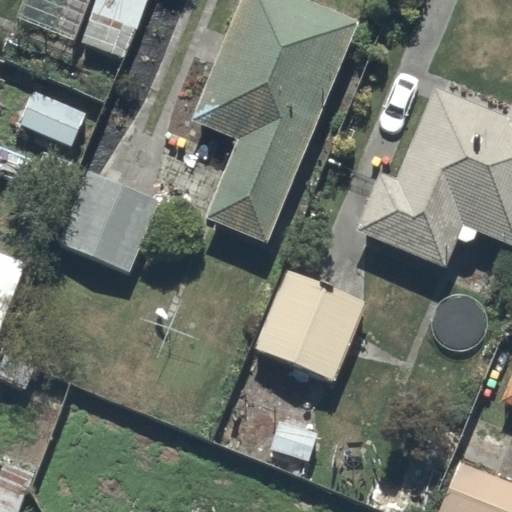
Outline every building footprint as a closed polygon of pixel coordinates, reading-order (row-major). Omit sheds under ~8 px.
[(30,0),(16,34),(73,59),(98,0),(30,0)] [(144,13),(106,0),(101,0),(81,56),(123,71),(144,13)] [(249,0),(190,139),(238,159),(205,237),(264,263),(357,43),(255,0),(249,0)] [(511,264),(511,123),(507,136),(437,105),(397,198),(379,190),(353,249),(444,288),(457,257),(470,263),(476,249),(511,264)] [(128,290),(160,218),(84,184),(52,256),(128,290)] [(333,400),(365,314),(287,284),(254,371),(333,400)] [(0,511),(23,511),(35,486),(8,474),(0,492),(0,511)] [(511,511),(511,500),(466,480),(461,478),(445,511),(511,511)]
